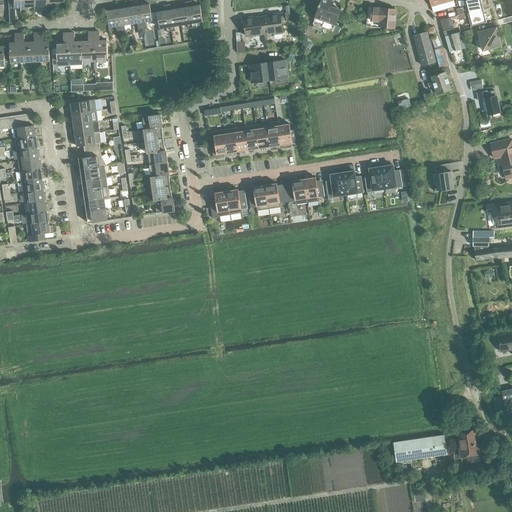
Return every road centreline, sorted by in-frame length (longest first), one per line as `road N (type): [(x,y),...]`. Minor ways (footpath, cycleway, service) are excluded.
road 1 (unclassified): [(505,433),(490,434),(453,308),(448,266),(470,150),(464,100),(427,12),(370,0)]
road 2 (residential): [(193,188),(183,113),(233,83),(228,0)]
road 3 (residential): [(193,188),(395,156)]
road 4 (residential): [(77,244),(68,168),(49,155),(43,103),(0,110)]
road 5 (residential): [(77,244),(198,224),(193,188)]
